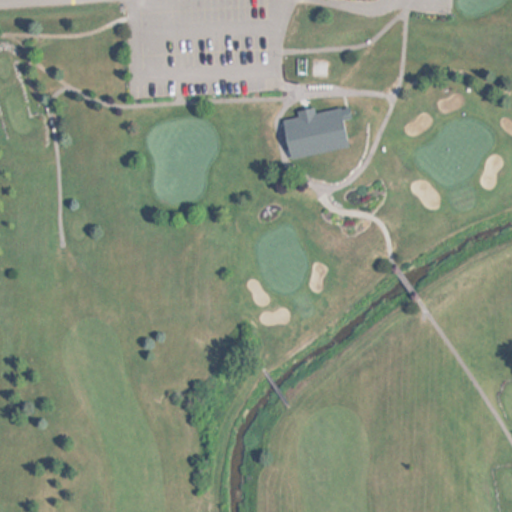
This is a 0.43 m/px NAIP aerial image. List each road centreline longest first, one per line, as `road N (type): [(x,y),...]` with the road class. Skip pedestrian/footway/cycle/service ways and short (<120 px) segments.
road 1 (track): [(511,87),(457,71),(397,92),(109,105),(85,97),(29,57),(15,37),(0,34)]
road 2 (track): [(276,71),(326,206),(381,218),(402,271)]
road 3 (track): [(405,0),(400,75),(383,125),(318,192)]
road 4 (track): [(43,35),(27,52),(24,71),(52,126),(62,242)]
road 5 (track): [(414,289),(511,445)]
road 6 (track): [(405,11),(363,44),(276,51)]
road 7 (track): [(11,35),(73,35),(131,16)]
